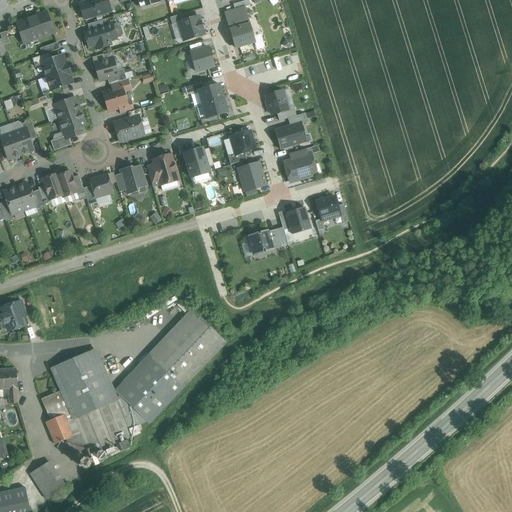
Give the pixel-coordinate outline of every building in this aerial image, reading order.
[(93,0),(80,4),(84,19),(111,11),(107,0),(93,0)] [(137,0),(140,9),(161,3),(159,0),(137,0)] [(233,5),(235,10),(244,8),(250,6),(249,0),(233,5)] [(225,13),(230,30),(250,24),(244,8),(235,10),(225,13)] [(46,13),(17,23),(24,44),(54,33),(46,13)] [(178,23),(189,20),(188,13),(170,18),(172,25),(179,24),(178,23)] [(189,20),(178,23),(179,24),(184,41),(205,35),(199,17),(189,20)] [(105,20),(88,25),(90,31),(107,26),(105,20)] [(90,31),(85,33),(89,47),(96,45),(97,49),(111,45),(110,41),(116,39),(116,38),(121,36),(122,34),(120,26),(117,24),(113,26),(112,25),(107,26),(90,31)] [(230,30),(236,49),(255,43),(250,24),(230,30)] [(6,32),(0,34),(2,39),(4,45),(10,43),(6,32)] [(57,43),(40,49),(43,55),(49,53),(60,49),(57,43)] [(208,47),(191,53),(196,72),(214,67),(208,47)] [(43,55),(33,59),(36,68),(42,65),(41,63),(52,59),(49,53),(43,55)] [(93,58),(94,64),(105,61),(104,54),(93,58)] [(52,59),(41,63),(42,65),(47,77),(70,69),(67,63),(66,63),(63,55),(52,59)] [(105,61),(94,64),(100,82),(108,79),(119,76),(117,71),(116,66),(117,64),(116,61),(114,59),(113,58),(105,61)] [(70,69),(47,77),(51,90),(51,91),(62,87),(73,83),(71,76),(72,76),(70,69)] [(124,69),(117,71),(119,76),(108,79),(110,85),(111,84),(127,80),(125,74),(124,69)] [(142,77),(144,84),(154,82),(152,74),(142,77)] [(127,80),(111,84),(113,90),(123,88),(124,92),(131,90),(128,80),(127,80)] [(204,89),(202,83),(185,88),(187,95),(199,92),(198,91),(204,89)] [(199,92),(202,105),(224,99),(219,85),(204,89),(198,91),(199,92)] [(62,87),(51,91),(51,90),(44,92),(46,96),(47,101),(48,101),(51,100),(51,99),(64,94),(62,87)] [(113,90),(103,93),(109,112),(120,109),(128,106),(124,92),(123,88),(113,90)] [(283,91),(266,96),(268,102),(266,102),(269,110),(270,110),(272,115),(277,114),(289,110),(288,110),(283,91)] [(64,94),(51,99),(51,100),(53,106),(70,100),(68,93),(64,94)] [(70,100),(53,106),(58,120),(81,112),(76,98),(70,100)] [(228,113),(224,99),(202,105),(207,119),(218,115),(228,113)] [(4,102),(7,109),(12,108),(9,100),(4,102)] [(132,105),(128,106),(120,109),(121,115),(134,111),(132,105)] [(294,108),(288,110),(289,110),(277,114),(279,121),(297,116),(294,108)] [(134,111),(121,115),(122,115),(128,113),(130,119),(139,116),(140,120),(145,118),(143,109),(134,111)] [(81,112),(58,120),(63,132),(65,137),(66,140),(69,138),(80,135),(78,131),(81,130),(80,127),(86,125),(81,112)] [(288,119),(290,126),(302,122),(302,125),(308,123),(306,114),(288,119)] [(220,121),(218,115),(207,119),(201,120),(203,126),(220,121)] [(130,119),(114,123),(120,142),(145,135),(140,120),(139,116),(130,119)] [(31,121),(22,124),(24,129),(27,128),(31,141),(38,138),(31,121)] [(290,126),(275,130),(280,150),(307,143),(302,125),(302,122),(290,126)] [(24,129),(13,133),(21,156),(35,151),(31,141),(27,128),(24,129)] [(54,135),(53,141),(65,137),(63,132),(54,135)] [(250,132),(231,138),(236,154),(236,155),(245,152),(255,149),(250,132)] [(3,137),(0,138),(5,150),(8,160),(21,156),(13,133),(3,137)] [(66,140),(65,137),(53,141),(51,142),(54,151),(71,145),(69,138),(66,140)] [(203,148),(184,154),(191,179),(210,173),(208,167),(203,151),(203,148)] [(209,149),(203,151),(208,167),(214,165),(209,149)] [(289,154),(291,161),(308,156),(306,149),(289,154)] [(247,160),(245,152),(236,155),(236,154),(228,157),(231,165),(247,160)] [(172,155),(153,161),(160,182),(161,186),(179,180),(172,155)] [(291,161),(284,163),(290,181),(297,179),(297,180),(297,181),(314,176),(311,166),(314,166),(314,165),(311,155),(308,156),(291,161)] [(259,163),(238,169),(245,192),(266,186),(259,163)] [(154,164),(147,167),(152,184),(160,182),(154,164)] [(132,167),(121,170),(122,174),(127,191),(128,195),(139,192),(138,189),(146,186),(141,167),(133,169),(132,167)] [(57,177),(64,197),(77,193),(78,193),(73,178),(70,172),(57,177)] [(107,174),(90,179),(92,186),(96,199),(113,194),(107,174)] [(127,191),(122,174),(115,176),(120,192),(127,191)] [(57,175),(43,180),(45,186),(50,200),(51,200),(63,196),(64,198),(64,197),(57,177),(57,175)] [(85,193),(84,189),(79,176),(73,178),(78,193),(77,193),(78,195),(85,193)] [(29,184),(16,188),(24,211),(36,207),(37,206),(32,193),(29,184)] [(45,186),(39,188),(45,205),(52,203),(51,200),(50,200),(45,186)] [(84,189),(85,193),(87,201),(89,206),(98,203),(96,199),(92,186),(84,189)] [(16,188),(4,193),(7,202),(12,215),(13,215),(24,211),(16,188)] [(39,190),(32,193),(37,206),(36,207),(37,210),(46,207),(45,205),(39,188),(38,188),(39,190)] [(85,193),(78,195),(81,203),(87,201),(85,193)] [(335,197),(316,202),(321,220),(322,222),(341,216),(338,206),(335,197)] [(7,202),(0,204),(5,220),(6,221),(14,219),(13,215),(12,215),(7,202)] [(344,205),(338,206),(341,216),(343,224),(349,222),(344,205)] [(305,208),(286,213),(286,215),(290,229),(292,235),(311,229),(305,208)] [(290,229),(286,215),(280,217),(284,231),(290,229)] [(322,222),(321,220),(315,221),(318,231),(324,229),(322,222)] [(268,230),(247,236),(253,256),(274,250),(269,232),(268,230)] [(277,230),(269,232),(274,250),(282,247),(277,230)] [(21,302),(18,303),(23,318),(27,316),(21,302)] [(23,318),(18,303),(1,308),(4,315),(1,316),(0,318),(0,320),(1,323),(4,325),(7,324),(9,332),(26,326),(23,318)] [(116,389),(120,394),(153,359),(195,315),(190,311),(116,389)] [(195,315),(153,359),(183,386),(224,343),(195,315)] [(95,352),(83,357),(89,369),(100,364),(95,352)] [(83,357),(54,370),(59,382),(77,374),(89,369),(83,357)] [(183,386),(153,359),(120,394),(149,421),(183,386)] [(116,399),(100,364),(89,369),(77,374),(83,386),(64,394),(66,398),(59,401),(65,415),(52,420),(46,422),(55,445),(66,440),(72,455),(87,449),(90,455),(103,449),(113,445),(119,443),(127,440),(132,438),(128,429),(117,401),(116,401),(116,399)] [(16,369),(0,370),(0,390),(9,390),(10,405),(18,403),(17,389),(18,389),(16,369)] [(77,374),(59,382),(63,391),(64,394),(83,386),(77,374)] [(63,391),(44,399),(52,420),(65,415),(59,401),(66,398),(64,394),(63,391)] [(149,421),(120,394),(116,399),(116,401),(117,401),(128,429),(137,425),(149,421)] [(128,429),(132,438),(141,434),(137,425),(128,429)] [(127,440),(119,443),(122,451),(130,447),(127,440)] [(113,445),(103,449),(105,454),(106,456),(116,452),(113,445)] [(105,457),(106,455),(105,454),(104,452),(103,451),(101,451),(99,451),(98,452),(97,454),(96,456),(97,457),(98,459),(99,460),(101,460),(103,460),(104,459),(105,457)] [(49,462),(31,473),(35,480),(53,468),(49,462)] [(53,468),(35,480),(48,500),(66,488),(53,468)] [(0,491),(0,511),(29,511),(25,487),(0,491)]
